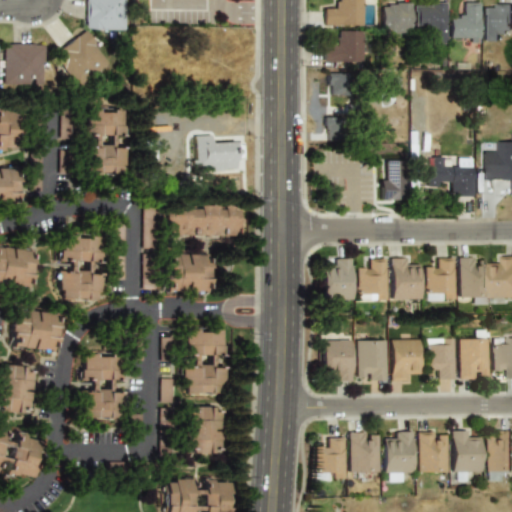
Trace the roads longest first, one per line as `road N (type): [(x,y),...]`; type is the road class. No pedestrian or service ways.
road 1 (residential): [(281,313),(129,309),(130,223),(119,209),(66,204),(0,224),(14,500),(44,470),(71,339),(98,315),(129,309)]
road 2 (secondary): [(272,511),(284,237),(278,0)]
road 3 (residential): [(280,407),(511,401)]
road 4 (residential): [(50,450),(143,448),(150,311)]
road 5 (residential): [(284,237),(511,232)]
